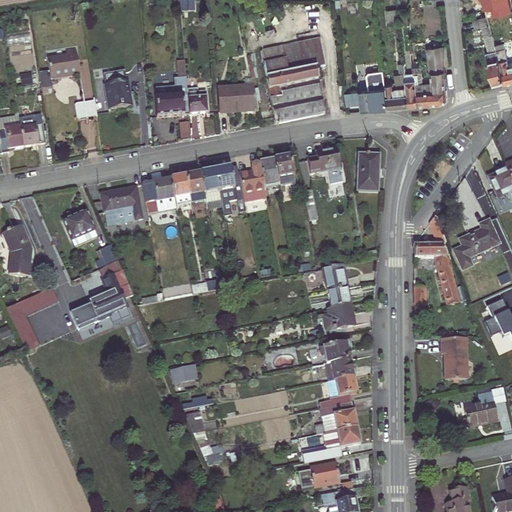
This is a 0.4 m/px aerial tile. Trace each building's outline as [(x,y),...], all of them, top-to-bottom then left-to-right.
[(181,0),(182,12),(194,12),(193,0),(181,0)] [(482,1),(469,4),(473,18),(485,16),(482,1)] [(407,9),(399,10),(401,25),(409,24),(407,9)] [(398,10),(387,11),(388,25),(399,24),(398,10)] [(494,85),(504,82),(496,46),(495,43),(491,30),(488,17),(473,20),(475,28),(478,27),(482,26),(484,35),(489,53),(486,54),(494,85)] [(320,39),(260,51),(275,124),(324,114),(320,92),(323,92),(319,72),(316,72),(315,69),(318,68),(325,67),(320,39)] [(504,82),(505,85),(511,83),(511,62),(509,63),(504,44),(496,46),(504,82)] [(447,46),(428,49),(432,84),(433,91),(429,92),(428,85),(423,86),(420,86),(419,83),(416,84),(418,106),(445,104),(448,101),(444,66),(449,65),(447,46)] [(76,49),(66,51),(66,56),(47,59),(49,72),(39,74),(43,95),(54,93),(51,80),(80,76),(76,49)] [(413,61),(413,63),(414,67),(414,74),(414,75),(419,75),(418,72),(422,72),(421,60),(414,61),(413,61)] [(155,88),(156,97),(154,97),(156,118),(188,116),(186,90),(184,63),(177,63),(178,78),(174,78),(175,87),(155,88)] [(396,89),(398,108),(410,107),(407,81),(406,75),(404,64),(399,65),(401,75),(395,76),(396,89)] [(369,73),(367,76),(369,91),(371,110),(388,109),(384,75),(383,71),(369,73)] [(388,109),(398,108),(396,89),(394,89),(393,79),(389,80),(389,74),(384,75),(388,109)] [(414,74),(406,75),(407,81),(410,107),(418,106),(416,84),(419,83),(419,75),(414,75),(414,74)] [(106,87),(104,87),(108,110),(131,107),(126,77),(118,78),(117,75),(104,78),(106,87)] [(243,111),(244,114),(258,113),(252,87),(244,88),(217,90),(218,113),(243,111)] [(197,93),(197,90),(186,90),(188,116),(207,114),(205,93),(197,93)] [(362,104),(363,111),(371,110),(369,91),(360,92),(362,104)] [(360,92),(344,94),(346,107),(362,104),(360,92)] [(94,101),(85,103),(87,119),(97,117),(94,101)] [(87,119),(85,103),(77,104),(76,105),(75,106),(75,107),(77,118),(78,119),(80,120),(87,119)] [(23,148),(46,145),(41,117),(19,120),(23,148)] [(9,154),(8,151),(23,148),(19,120),(0,123),(0,145),(2,155),(9,154)] [(189,126),(181,126),(182,141),(190,140),(189,126)] [(306,159),(309,174),(327,171),(330,186),(342,183),(335,151),(315,155),(315,158),(306,159)] [(379,155),(358,155),(356,192),(378,193),(379,155)] [(294,184),(289,157),(274,160),(278,185),(279,187),(294,184)] [(278,185),(274,160),(259,163),(260,168),(264,188),(278,185)] [(511,162),(511,163),(510,162),(503,166),(505,171),(511,185),(511,162)] [(252,173),(238,176),(243,200),(244,203),(266,199),(264,188),(260,168),(259,166),(258,165),(255,164),(253,165),(252,166),(251,167),(251,169),(252,173)] [(230,169),(215,172),(219,193),(234,190),(230,169)] [(496,200),(511,192),(511,185),(505,171),(487,179),(496,200)] [(215,172),(200,175),(205,201),(207,212),(222,210),(221,204),(219,193),(215,172)] [(189,196),(190,204),(205,201),(200,175),(185,178),(189,196)] [(189,196),(185,178),(170,180),(174,199),(176,207),(190,204),(189,196)] [(176,210),(176,207),(174,199),(170,180),(141,186),(144,204),(147,216),(176,210)] [(143,220),(137,188),(99,195),(105,227),(134,221),(143,220)] [(234,190),(219,193),(221,204),(228,203),(236,201),(234,190)] [(317,221),(311,191),(303,193),(309,222),(317,221)] [(243,200),(236,202),(239,217),(246,215),(244,203),(243,200)] [(221,204),(222,210),(223,217),(231,215),(228,203),(221,204)] [(74,247),(97,237),(86,212),(63,222),(74,247)] [(459,241),(462,248),(453,251),(461,271),(470,267),(467,259),(499,246),(489,222),(480,226),(482,231),(459,241)] [(20,227),(2,235),(11,254),(8,275),(28,278),(31,251),(20,227)] [(414,259),(434,259),(446,308),(459,304),(447,263),(440,245),(414,246),(414,259)] [(111,246),(99,251),(103,259),(106,266),(117,261),(111,246)] [(377,260),(376,252),(361,254),(362,263),(377,260)] [(122,272),(118,263),(98,272),(102,281),(122,272)] [(342,267),(322,270),(327,293),(327,292),(346,289),(342,267)] [(133,297),(122,272),(102,281),(101,281),(107,294),(89,302),(90,305),(70,313),(78,331),(109,318),(108,316),(127,307),(124,301),(133,297)] [(253,278),(236,281),(237,287),(254,284),(253,278)] [(236,281),(221,284),(222,290),(237,287),(236,281)] [(193,296),(208,293),(206,287),(206,284),(191,287),(193,296)] [(221,284),(206,287),(208,293),(222,290),(221,284)] [(425,307),(424,288),(414,289),(414,308),(425,307)] [(52,289),(43,293),(49,307),(58,304),(52,289)] [(346,289),(327,292),(331,310),(350,306),(346,289)] [(5,310),(17,340),(31,334),(25,318),(49,307),(43,293),(5,310)] [(331,310),(327,310),(329,318),(324,319),(326,332),(354,327),(350,306),(331,310)] [(508,313),(485,323),(491,337),(500,333),(502,338),(509,335),(511,342),(511,318),(510,319),(508,313)] [(31,334),(17,340),(24,354),(37,348),(31,334)] [(467,380),(466,339),(440,340),(441,355),(444,355),(444,381),(467,380)] [(326,365),(349,361),(346,343),(319,348),(321,357),(324,356),(326,365)] [(326,365),(324,365),(327,381),(329,381),(329,382),(352,378),(349,361),(326,365)] [(193,368),(172,372),(175,384),(187,382),(186,380),(195,378),(193,368)] [(349,395),(356,394),(352,378),(329,382),(326,383),(330,402),(319,404),(320,410),(350,404),(349,395)] [(497,423),(491,394),(477,397),(479,406),(463,410),(465,418),(468,429),(497,423)] [(207,403),(206,397),(199,399),(201,407),(208,406),(207,403)] [(353,411),(352,411),(350,404),(320,410),(323,428),(316,429),(317,436),(321,435),(356,428),(353,411)] [(204,432),(200,414),(185,417),(193,434),(204,432)] [(459,431),(468,429),(465,418),(457,420),(459,431)] [(339,448),(359,445),(356,428),(321,435),(321,438),(323,447),(301,452),(304,464),(341,457),(339,448)] [(210,448),(206,440),(204,432),(193,434),(203,458),(213,456),(210,448)] [(220,446),(210,448),(213,456),(222,454),(220,446)] [(224,461),(222,454),(213,456),(203,458),(206,464),(224,461)] [(334,465),(310,470),(311,477),(309,478),(310,482),(312,482),(314,489),(338,484),(334,465)] [(511,511),(511,478),(504,480),(507,495),(492,498),(495,511),(493,511),(511,511)] [(342,484),(343,492),(353,490),(351,482),(342,484)] [(451,503),(445,505),(447,511),(467,511),(466,501),(469,501),(466,488),(449,491),(451,503)] [(319,497),(321,507),(327,506),(328,511),(356,511),(353,490),(343,492),(319,497)] [(209,504),(212,511),(223,511),(219,501),(209,504)]
